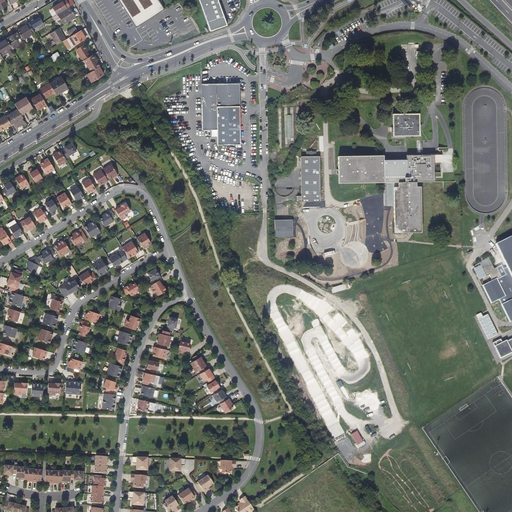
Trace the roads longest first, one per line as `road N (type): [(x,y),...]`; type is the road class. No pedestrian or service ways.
road 1 (track): [(264,213),(265,261),(353,318),(382,365),(396,428),(354,454),(340,438)]
road 2 (residential): [(200,511),(249,470),(258,423),(189,293)]
road 3 (residential): [(115,511),(134,366),(162,308),(189,293)]
road 4 (residential): [(0,368),(52,372),(79,302),(170,250)]
road 5 (residential): [(170,250),(148,200),(131,191),(113,193),(0,265)]
road 6 (residential): [(0,174),(91,118),(101,91)]
road 7 (unknown): [(264,167),(221,164),(203,153),(187,97)]
